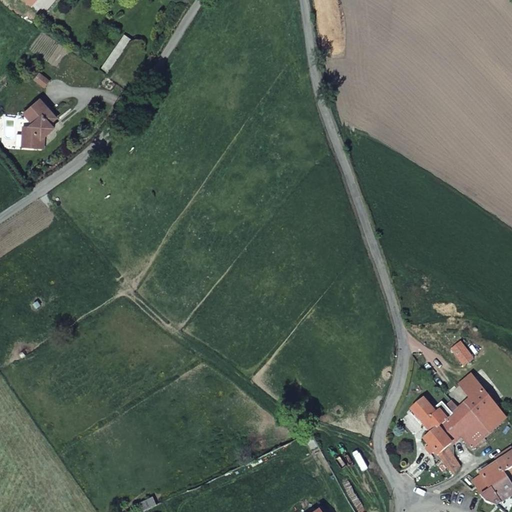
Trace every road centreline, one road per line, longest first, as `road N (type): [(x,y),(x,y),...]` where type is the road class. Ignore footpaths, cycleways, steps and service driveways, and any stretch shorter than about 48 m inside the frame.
road 1 (unclassified): [(304,0),(319,94),(400,324),(403,372),(379,436),(410,510)]
road 2 (unclassified): [(199,0),(93,149),(0,217)]
